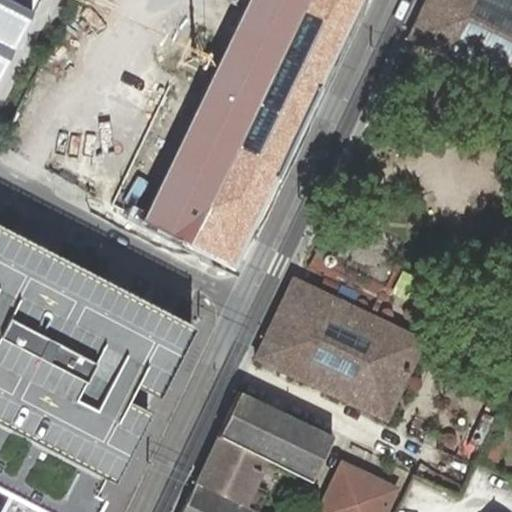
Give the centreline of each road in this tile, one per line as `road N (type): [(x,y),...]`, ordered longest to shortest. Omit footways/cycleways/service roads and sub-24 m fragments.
road 1 (residential): [(257,308),(407,0)]
road 2 (residential): [(257,308),(0,172)]
road 3 (residential): [(160,511),(257,308)]
